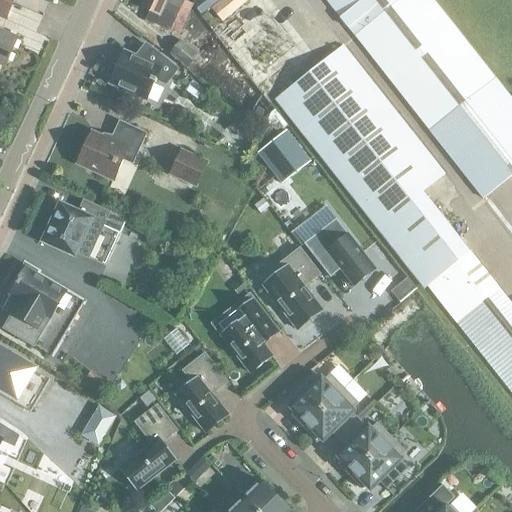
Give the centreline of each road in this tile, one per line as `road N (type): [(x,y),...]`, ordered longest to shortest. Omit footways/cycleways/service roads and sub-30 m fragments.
road 1 (residential): [(323,511),(249,431),(246,409),(354,322)]
road 2 (tertiary): [(0,195),(88,0)]
